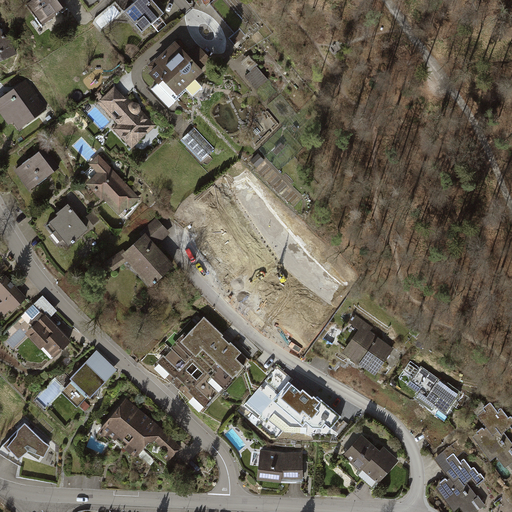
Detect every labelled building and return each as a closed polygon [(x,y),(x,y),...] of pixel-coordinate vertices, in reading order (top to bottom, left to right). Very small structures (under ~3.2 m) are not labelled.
[(58,0),(28,0),(25,3),(41,26),(65,10),(58,0)] [(155,0),(154,1),(152,0),(140,0),(125,13),(142,34),(167,12),(157,0),(155,0)] [(0,29),(0,62),(16,55),(8,37),(4,39),(0,29)] [(186,53),(176,42),(148,66),(151,73),(149,74),(175,102),(187,90),(192,96),(202,87),(196,80),(204,72),(201,69),(211,59),(197,43),(186,53)] [(257,67),(245,77),(256,90),(268,80),(257,67)] [(28,80),(0,97),(0,111),(8,123),(15,119),(20,127),(47,109),(28,80)] [(142,110),(116,83),(98,100),(120,124),(114,130),(133,151),(158,128),(142,110)] [(214,148),(194,127),(182,139),(202,160),(214,148)] [(39,152),(11,172),(26,193),(54,172),(39,152)] [(137,197),(99,155),(88,164),(96,174),(86,183),(101,200),(104,197),(119,214),(137,197)] [(234,192),(194,216),(205,234),(234,217),(241,229),(258,220),(248,203),(242,206),(234,192)] [(57,214),(58,216),(51,222),(69,246),(89,229),(69,204),(57,214)] [(170,231),(157,217),(119,252),(148,285),(171,264),(154,245),(170,231)] [(279,290),(293,268),(274,255),(259,277),(279,290)] [(289,294),(297,282),(288,276),(280,288),(289,294)] [(27,299),(7,277),(0,283),(0,316),(3,314),(5,316),(10,310),(12,312),(27,299)] [(300,281),(286,299),(310,318),(325,300),(300,281)] [(28,320),(32,324),(44,312),(47,315),(49,317),(56,310),(42,295),(25,310),(31,317),(28,320)] [(58,327),(49,317),(47,315),(44,312),(32,324),(24,331),(38,345),(41,342),(53,355),(69,339),(58,327)] [(355,314),(349,322),(359,329),(343,351),(374,374),(393,347),(369,330),(372,326),(355,314)] [(252,362),(206,319),(189,338),(186,336),(167,356),(164,353),(151,367),(204,415),(252,362)] [(97,350),(85,361),(101,376),(105,380),(116,369),(97,350)] [(101,376),(85,361),(70,376),(72,378),(61,390),(76,404),(88,392),(90,394),(105,380),(101,376)] [(445,385),(420,366),(407,384),(417,391),(413,397),(431,410),(435,404),(445,411),(460,391),(447,382),(445,385)] [(300,391),(289,381),(271,402),(303,428),(306,424),(312,429),(323,429),(326,426),(331,430),(342,417),(318,396),(316,398),(314,395),(312,397),(302,389),(300,391)] [(182,447),(126,397),(96,431),(110,443),(115,438),(123,444),(122,446),(133,454),(138,453),(148,441),(152,441),(154,439),(173,456),(182,447)] [(487,407),(483,401),(472,408),(486,429),(474,437),(489,459),(496,454),(504,465),(511,460),(511,441),(507,435),(511,431),(511,417),(499,398),(487,407)] [(55,442),(26,417),(5,443),(0,453),(0,454),(23,465),(21,477),(58,485),(58,453),(51,449),(55,442)] [(380,450),(361,433),(342,453),(360,470),(362,468),(376,481),(397,460),(383,447),(380,450)] [(285,452),(260,449),(256,477),(281,481),(304,480),(302,451),(285,452)] [(444,454),(435,459),(450,480),(435,490),(451,511),(452,511),(459,509),(461,511),(478,511),(471,502),(477,498),(467,484),(474,479),(479,486),(485,484),(462,453),(449,461),(444,454)]
